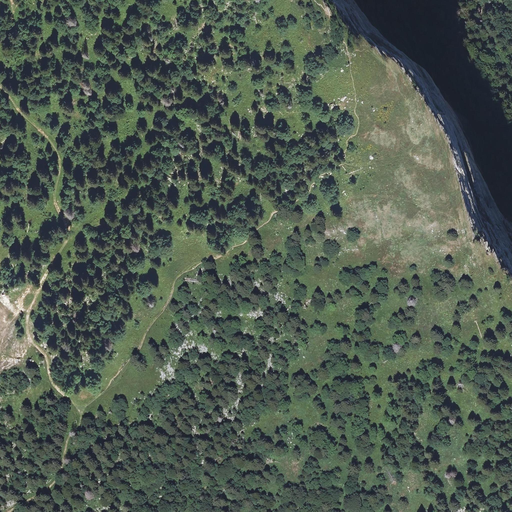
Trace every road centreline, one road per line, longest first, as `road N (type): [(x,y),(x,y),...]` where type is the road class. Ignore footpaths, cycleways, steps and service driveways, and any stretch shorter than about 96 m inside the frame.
road 1 (track): [(81,411),(53,384),(29,335),(31,299),(69,231),(53,197),(58,153),(0,88)]
road 2 (track): [(8,511),(49,482),(81,411)]
